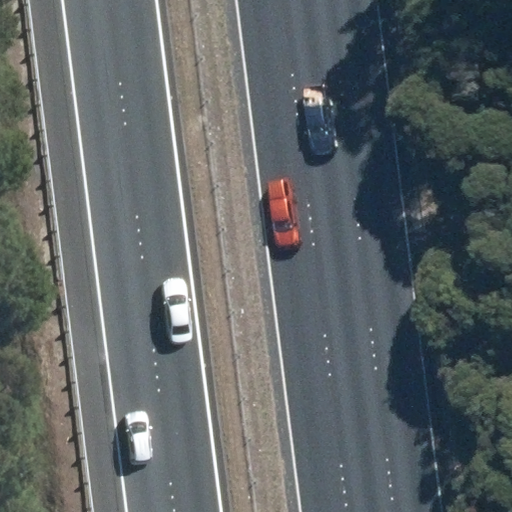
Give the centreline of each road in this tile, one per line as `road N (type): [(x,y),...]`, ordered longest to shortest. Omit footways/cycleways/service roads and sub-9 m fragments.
road 1 (motorway): [(170,511),(104,0)]
road 2 (motorway): [(323,0),(386,511)]
